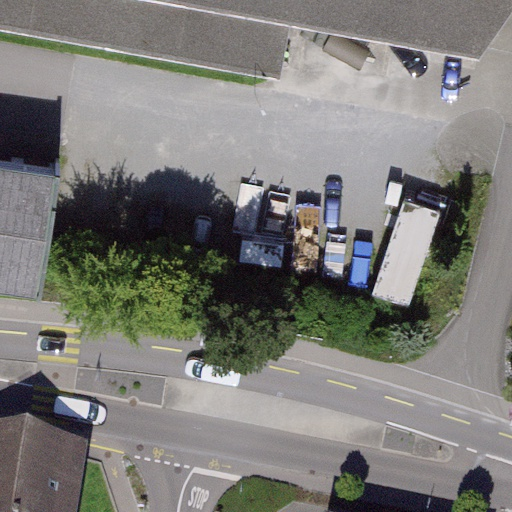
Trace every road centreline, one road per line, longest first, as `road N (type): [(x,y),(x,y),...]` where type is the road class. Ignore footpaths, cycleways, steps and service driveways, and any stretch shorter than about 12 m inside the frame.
road 1 (primary): [(204,398),(511,465)]
road 2 (primary): [(0,370),(204,398)]
